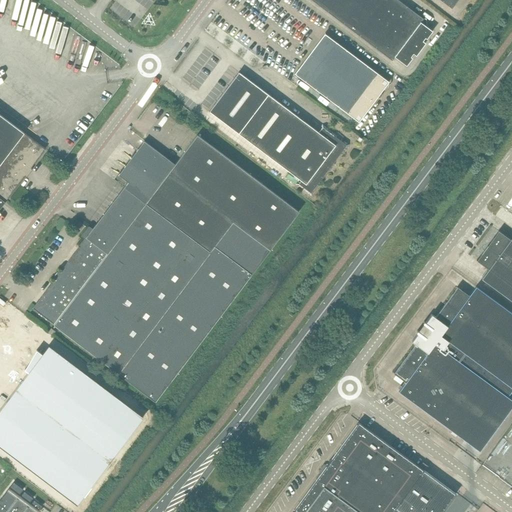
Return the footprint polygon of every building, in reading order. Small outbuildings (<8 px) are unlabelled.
[(311,0),(392,60),(394,57),(406,66),(412,58),(411,57),(413,54),(415,56),(425,43),(423,41),(425,38),(426,39),(432,31),(420,22),(423,19),(398,0),(311,0)] [(457,0),(440,0),(451,8),(457,0)] [(295,74),(303,80),(359,122),(378,96),(380,98),(382,94),(380,93),(389,82),(325,34),(295,74)] [(209,111),(301,181),(299,184),(310,193),(346,146),(328,132),(323,128),(319,133),(238,72),(209,111)] [(0,209),(25,176),(24,175),(29,167),(31,168),(45,149),(0,114),(0,209)] [(32,308),(155,401),(298,211),(197,135),(175,164),(144,141),(118,175),(128,182),(93,229),(89,226),(82,236),(86,238),(80,247),(79,246),(32,308)] [(501,232),(479,262),(489,270),(482,279),(511,301),(511,237),(511,240),(501,232)] [(427,326),(424,329),(510,393),(511,390),(511,313),(476,287),(469,296),(459,289),(438,318),(431,314),(425,323),(427,326)] [(417,346),(396,375),(406,382),(399,392),(480,451),(511,406),(511,400),(507,397),(510,393),(424,329),(421,333),(418,331),(412,341),(417,346)] [(140,422),(47,351),(0,412),(0,450),(75,507),(140,422)] [(295,511),(294,511),(392,511),(395,508),(400,511),(442,511),(450,502),(456,494),(358,422),(294,510),(295,511)] [(37,511),(42,506),(34,500),(31,504),(30,503),(33,498),(24,491),(21,496),(19,495),(23,489),(14,482),(0,500),(0,511),(37,511)]
